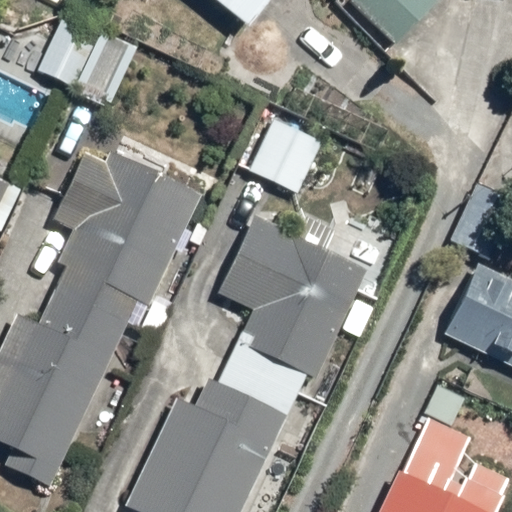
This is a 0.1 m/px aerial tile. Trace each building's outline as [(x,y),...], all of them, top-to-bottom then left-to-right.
[(108,6),(95,0),(75,0),(40,70),(105,103),(136,41),(100,23),(108,6)] [(220,0),(249,23),(270,0),(220,0)] [(357,0),(394,39),(435,0),(357,0)] [(277,111),(250,170),(304,195),(331,137),(277,111)] [(149,291),(198,191),(96,145),(57,226),(79,237),(36,325),(20,317),(0,357),(0,431),(56,459),(141,287),(149,291)] [(0,153),(0,223),(27,166),(0,153)] [(511,205),(511,195),(479,182),(457,236),(494,251),(511,205)] [(208,246),(239,261),(224,292),(254,306),(217,386),(208,382),(197,405),(181,398),(132,502),(152,511),(247,511),(303,396),(322,404),(369,304),(350,295),(362,270),(341,259),(352,235),(308,215),(297,239),(258,220),(262,210),(232,196),(208,246)] [(511,273),(478,258),(445,331),(511,361),(511,273)] [(511,475),(479,459),(470,476),(455,468),(472,435),(456,427),(471,398),(443,383),(423,421),(428,423),(399,480),(382,511),(496,511),(511,482),(511,475)]
